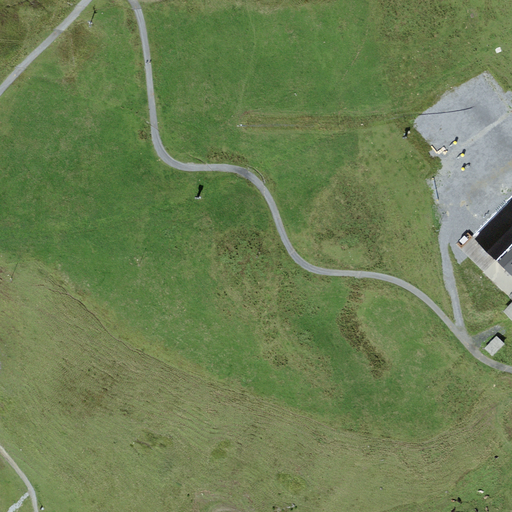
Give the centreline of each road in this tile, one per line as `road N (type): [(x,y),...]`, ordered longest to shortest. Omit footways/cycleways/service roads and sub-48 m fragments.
road 1 (track): [(134,0),(165,157),(187,168),(244,172),(266,192),(288,246),(307,266),(394,280),(423,296),(481,358),(511,370)]
road 2 (track): [(463,338),(451,274),(454,216),(478,179),(511,170)]
road 3 (track): [(0,90),(86,0)]
